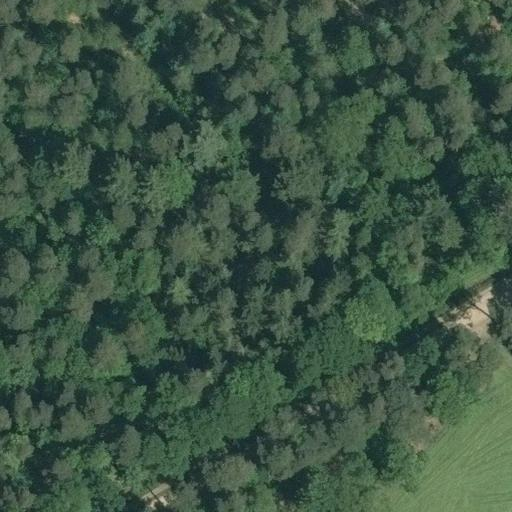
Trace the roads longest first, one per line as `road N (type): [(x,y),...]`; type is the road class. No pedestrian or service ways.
road 1 (track): [(0,130),(296,202),(508,220)]
road 2 (track): [(148,511),(511,292)]
